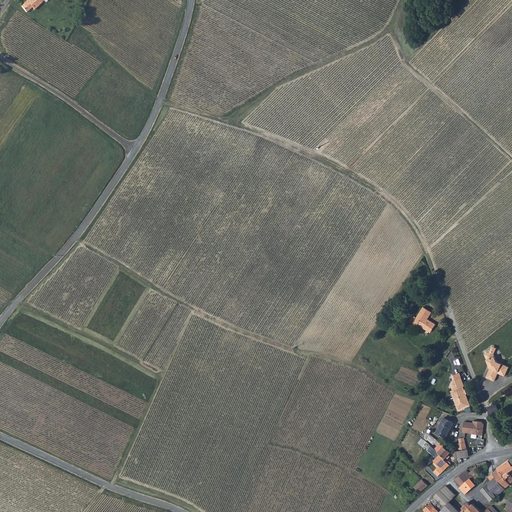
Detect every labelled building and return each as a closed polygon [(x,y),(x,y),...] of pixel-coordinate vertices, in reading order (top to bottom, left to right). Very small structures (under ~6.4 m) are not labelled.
[(34,9),(41,2),(42,0),(26,0),(21,5),(26,11),(31,7),(34,9)] [(422,321),(419,325),(429,331),(432,331),(435,325),(434,323),(428,319),(432,312),(424,307),(417,318),(422,321)] [(422,321),(417,318),(414,316),(410,322),(418,327),(419,325),(422,321)] [(490,351),(485,353),(490,367),(486,377),(494,381),(498,373),(504,376),(509,367),(497,361),(494,354),(494,352),(492,351),(490,351)] [(453,391),(460,410),(472,406),(467,394),(466,395),(465,391),(466,391),(464,385),(460,373),(452,375),(454,380),(452,385),(454,389),(454,391),(453,391)] [(497,403),(488,406),(490,414),(499,411),(497,403)] [(454,423),(444,418),(437,433),(446,438),(454,423)] [(482,434),(484,423),(482,421),(473,420),(473,422),(464,420),(462,431),(472,432),(472,433),(482,434)] [(458,442),(459,449),(466,448),(464,436),(459,437),(460,442),(458,442)] [(435,450),(440,454),(445,458),(451,452),(441,443),(435,450)] [(467,448),(466,448),(459,449),(453,451),(454,453),(454,455),(456,458),(468,455),(467,448)] [(450,465),(444,459),(445,458),(440,454),(434,460),(440,466),(434,472),(438,476),(450,465)] [(511,462),(510,459),(498,468),(509,482),(510,483),(511,481),(511,475),(509,471),(511,469),(511,462)] [(473,480),(480,477),(477,468),(475,464),(475,463),(471,465),(473,470),(469,472),(467,469),(454,478),(461,485),(470,477),(473,480)] [(488,465),(477,468),(480,477),(486,474),(485,472),(489,470),(488,465)] [(498,468),(492,472),(495,476),(500,482),(504,487),(509,482),(498,468)] [(500,482),(495,476),(491,480),(482,489),(491,500),(497,495),(492,489),(500,482)] [(465,493),(476,484),(473,480),(470,477),(461,485),(459,487),(465,493)] [(419,493),(428,486),(422,479),(414,487),(419,493)] [(497,495),(505,488),(504,487),(500,482),(492,489),(497,495)] [(443,487),(434,496),(445,506),(449,501),(454,496),(452,495),(454,493),(446,485),(443,487)] [(440,511),(445,506),(434,496),(429,501),(431,502),(424,508),(428,511),(440,511)] [(456,511),(457,511),(459,510),(449,501),(445,506),(440,511),(456,511)] [(462,506),(466,510),(471,505),(467,501),(462,506)] [(480,511),(481,511),(472,503),(471,505),(466,510),(467,511),(480,511)]
